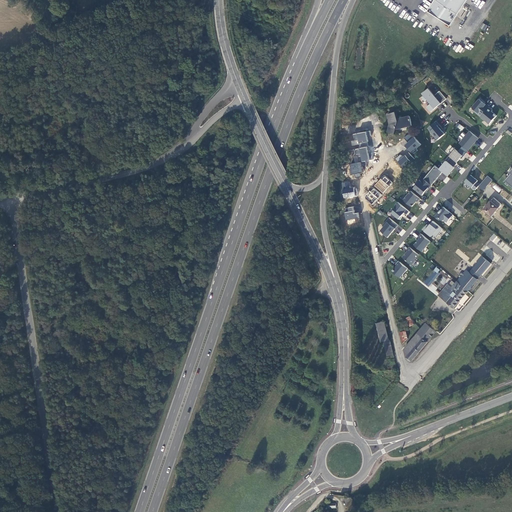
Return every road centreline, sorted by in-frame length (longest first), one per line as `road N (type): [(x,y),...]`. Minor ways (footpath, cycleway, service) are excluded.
road 1 (trunk): [(153,511),(302,87),(344,0)]
road 2 (trunk): [(249,195),(140,511)]
road 3 (unclassified): [(58,511),(12,198)]
road 4 (trunk): [(330,0),(249,195)]
road 5 (trunk): [(318,0),(249,195)]
road 6 (unclassified): [(193,134),(157,163),(129,173),(12,198)]
road 7 (trunk): [(326,172),(340,40),(354,0)]
road 8 (trunk): [(344,338),(323,225),(326,172)]
road 9 (secondary): [(286,184),(329,274),(344,338)]
road 10 (unclassified): [(511,258),(412,377)]
road 11 (unclassified): [(374,119),(381,162),(361,186),(377,263)]
road 12 (unclassified): [(377,263),(403,369),(412,377)]
